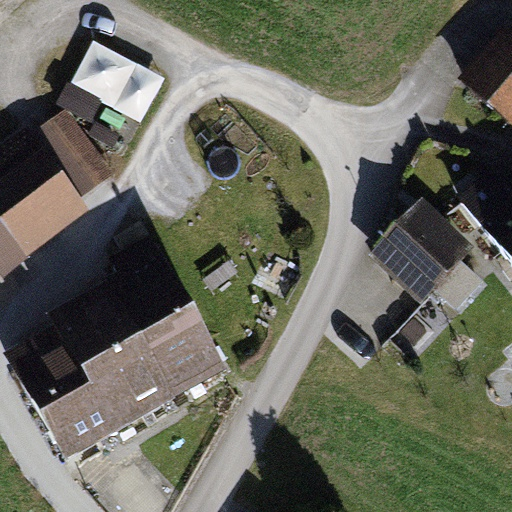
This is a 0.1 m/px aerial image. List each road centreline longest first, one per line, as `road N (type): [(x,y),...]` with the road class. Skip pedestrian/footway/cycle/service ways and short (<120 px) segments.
road 1 (residential): [(203,511),(395,152)]
road 2 (track): [(0,345),(122,200),(200,62)]
road 3 (track): [(63,0),(17,56),(21,98),(40,125)]
road 4 (track): [(82,511),(0,389)]
